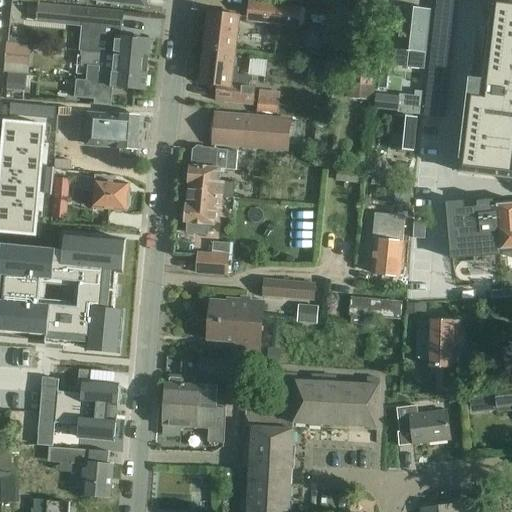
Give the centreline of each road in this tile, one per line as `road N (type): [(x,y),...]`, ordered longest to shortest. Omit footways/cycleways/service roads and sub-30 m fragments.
road 1 (residential): [(129,511),(196,0)]
road 2 (residential): [(390,486),(511,473)]
